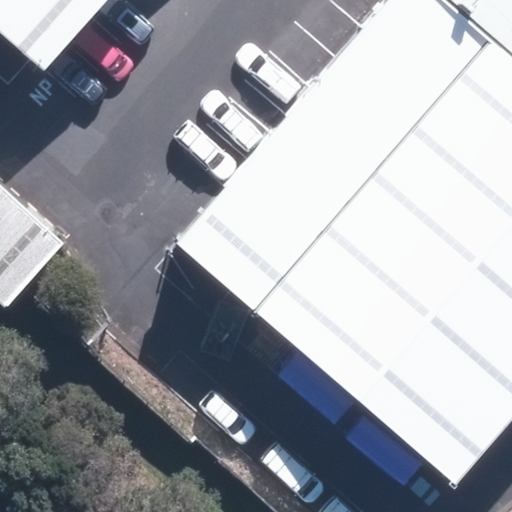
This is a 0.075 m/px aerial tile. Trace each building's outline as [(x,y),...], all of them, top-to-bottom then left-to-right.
[(78,0),(0,0),(0,37),(26,60),(78,0)] [(511,391),(511,68),(431,0),(360,0),(162,232),(444,471),(511,391)] [(511,0),(431,0),(511,68),(511,0)] [(0,191),(0,301),(1,303),(56,242),(0,191)] [(358,511),(360,509),(300,457),(278,482),(312,511),(358,511)]
